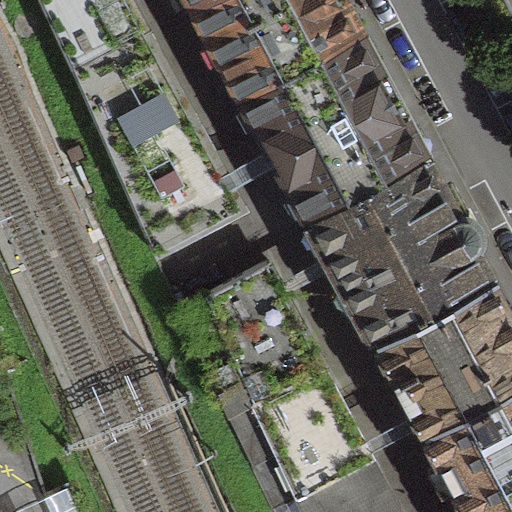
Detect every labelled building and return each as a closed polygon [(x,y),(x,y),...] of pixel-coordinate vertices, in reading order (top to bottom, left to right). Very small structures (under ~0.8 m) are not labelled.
[(43,0),(73,65),(141,30),(125,0),(43,0)] [(181,0),(188,11),(209,0),(181,0)] [(232,94),(359,28),(343,0),(209,0),(188,11),(232,94)] [(232,94),(295,214),(422,147),(359,28),(232,94)] [(235,208),(141,30),(73,65),(156,248),(235,208)] [(295,214),(362,341),(489,274),(422,147),(295,214)] [(275,263),(186,306),(233,410),(325,366),(275,263)] [(411,434),(511,380),(511,317),(489,274),(362,341),(411,434)] [(374,456),(325,366),(233,410),(278,503),(291,498),(374,456)] [(452,511),(511,511),(511,380),(411,434),(452,511)] [(407,511),(374,456),(291,498),(297,511),(407,511)]
